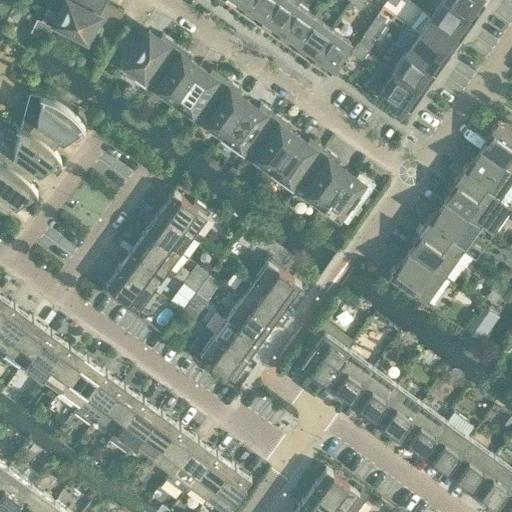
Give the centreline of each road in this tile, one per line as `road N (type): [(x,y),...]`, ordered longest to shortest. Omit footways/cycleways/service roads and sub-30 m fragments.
road 1 (residential): [(412,175),(164,0)]
road 2 (residential): [(287,456),(56,290)]
road 3 (residential): [(287,456),(317,413),(458,511)]
road 4 (residential): [(412,175),(511,43)]
road 5 (residential): [(146,171),(56,290)]
road 6 (residential): [(98,137),(10,257)]
